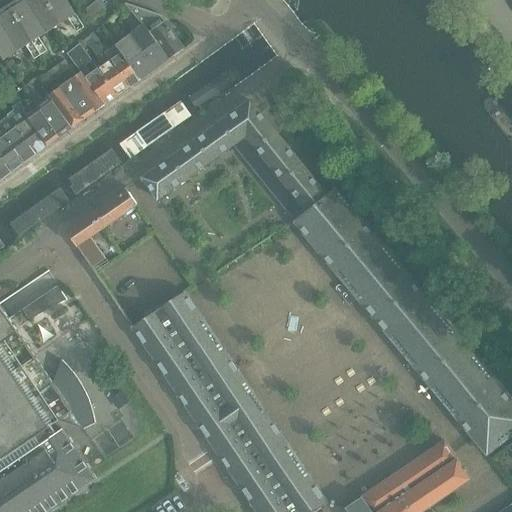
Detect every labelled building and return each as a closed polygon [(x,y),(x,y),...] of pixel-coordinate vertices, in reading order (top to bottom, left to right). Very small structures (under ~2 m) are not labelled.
[(0,55),(4,61),(5,61),(4,60),(26,46),(34,59),(47,52),(38,38),(69,19),(77,32),(84,28),(65,0),(25,0),(12,8),(12,7),(9,9),(10,10),(0,16),(0,55)] [(100,0),(97,0),(85,11),(93,20),(105,10),(106,6),(100,0)] [(164,22),(165,22),(161,17),(159,15),(158,15),(126,3),(125,5),(131,13),(143,26),(169,59),(170,60),(184,50),(164,22)] [(143,26),(130,36),(154,70),(169,59),(143,26)] [(130,36),(116,46),(140,81),(154,70),(130,36)] [(85,66),(91,61),(80,45),(68,54),(73,63),(81,72),(104,106),(117,97),(97,69),(91,73),(85,66)] [(104,53),(104,54),(129,89),(140,81),(116,46),(104,53)] [(103,65),(97,69),(117,97),(129,89),(104,54),(104,53),(101,49),(95,53),(103,65)] [(65,61),(51,70),(57,78),(70,68),(65,61)] [(232,69),(185,102),(192,113),(240,80),(232,69)] [(51,70),(42,77),(47,85),(57,78),(51,70)] [(81,72),(63,86),(87,118),(104,106),(81,72)] [(9,81),(0,87),(0,89),(3,94),(14,88),(9,81)] [(72,128),(50,99),(44,103),(30,84),(25,87),(32,98),(38,107),(61,137),(72,128)] [(63,86),(48,96),(50,99),(72,128),(87,118),(63,86)] [(287,93),(275,102),(287,118),(298,110),(287,93)] [(7,100),(14,110),(8,115),(35,156),(48,147),(27,115),(24,111),(25,110),(16,94),(7,100)] [(249,103),(142,179),(143,180),(144,181),(158,202),(235,146),(295,221),(326,196),(260,115),(252,104),(250,102),(249,103)] [(186,118),(177,105),(159,117),(168,130),(186,118)] [(38,107),(27,115),(48,147),(61,137),(38,107)] [(8,115),(7,115),(8,116),(0,122),(0,129),(23,165),(35,156),(8,115)] [(132,136),(115,147),(124,161),(141,149),(168,130),(159,117),(132,136)] [(0,129),(0,155),(12,173),(23,165),(0,129)] [(63,180),(68,187),(64,190),(70,198),(117,166),(107,151),(63,180)] [(0,181),(12,173),(0,155),(0,181)] [(55,189),(5,225),(14,239),(64,203),(55,189)] [(295,221),(293,222),(294,223),(293,224),(485,455),(485,456),(511,435),(511,403),(474,357),(406,275),(334,189),(326,196),(295,221)] [(66,232),(77,247),(137,206),(127,191),(66,232)] [(58,287),(23,311),(29,321),(67,301),(58,287)] [(133,327),(132,328),(159,367),(164,374),(198,424),(201,429),(206,437),(256,511),(315,511),(327,504),(184,292),(170,302),(133,327)] [(0,511),(47,511),(97,480),(93,475),(62,430),(56,434),(51,426),(59,421),(83,430),(96,424),(94,415),(92,408),(89,400),(86,393),(82,386),(78,379),(74,372),(68,366),(62,360),(53,383),(4,311),(0,304),(0,511)] [(122,392),(111,399),(118,410),(129,402),(122,392)] [(360,497),(361,498),(345,508),(347,511),(423,511),(472,480),(445,439),(360,497)]
